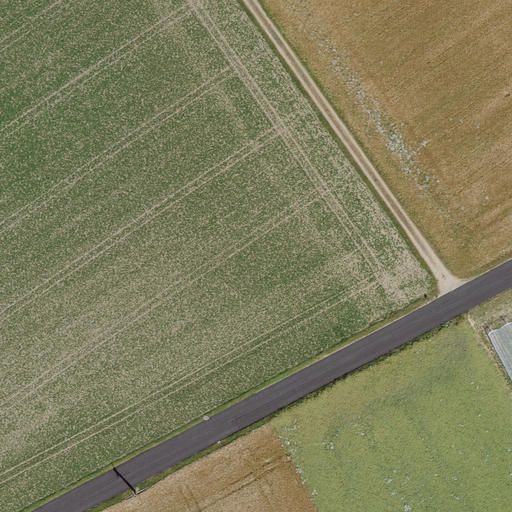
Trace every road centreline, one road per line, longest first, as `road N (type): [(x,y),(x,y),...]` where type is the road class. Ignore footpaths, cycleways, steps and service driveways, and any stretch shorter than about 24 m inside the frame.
road 1 (unclassified): [(511,278),(64,511)]
road 2 (track): [(253,0),(467,302)]
